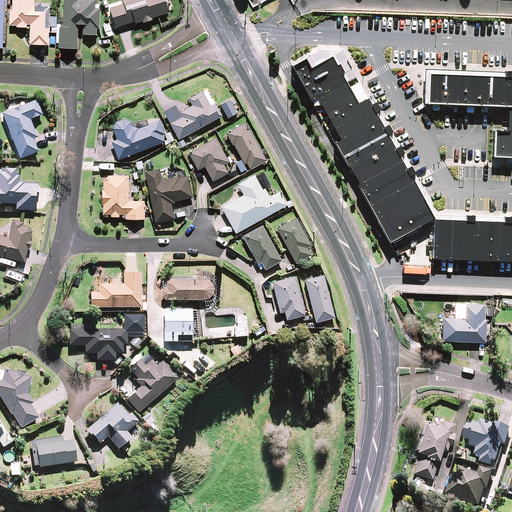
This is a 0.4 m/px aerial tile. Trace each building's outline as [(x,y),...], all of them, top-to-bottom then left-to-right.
[(34,0),(10,0),(10,28),(30,28),(30,45),(48,46),(48,29),(45,29),(45,13),(34,13),(34,0)] [(92,0),(63,0),(63,28),(60,28),(59,48),(77,49),(78,25),(83,25),(83,35),(98,35),(99,9),(95,9),(95,0),(92,0)] [(168,13),(164,0),(123,0),(109,5),(116,27),(143,19),(144,23),(152,20),(151,18),(168,13)] [(113,35),(108,22),(101,24),(105,38),(113,35)] [(391,240),(434,216),(368,97),(359,102),(333,56),(311,68),(306,58),(294,64),(391,240)] [(429,73),(428,101),(506,104),(505,130),(497,130),(496,155),(511,155),(511,70),(504,70),(504,76),(429,73)] [(192,104),(183,109),(168,117),(179,139),(221,116),(207,90),(189,99),(192,104)] [(241,111),(234,98),(221,104),(227,118),(241,111)] [(41,115),(36,101),(2,114),(19,159),(37,152),(32,139),(36,137),(29,120),(41,115)] [(130,121),(124,119),(116,122),(113,128),(117,140),(112,142),(119,159),(165,141),(162,135),(165,133),(160,120),(139,128),(132,126),(130,121)] [(266,160),(245,123),(227,133),(248,170),(266,160)] [(230,161),(217,137),(188,152),(198,169),(204,166),(213,181),(228,173),(224,164),(230,161)] [(188,176),(186,167),(166,171),(160,173),(159,169),(146,172),(156,222),(174,218),(171,201),(192,197),(188,176)] [(19,170),(0,169),(0,202),(16,204),(16,210),(35,211),(36,184),(18,183),(19,170)] [(290,199),(285,202),(279,191),(269,197),(264,188),(270,185),(262,171),(238,184),(244,195),(222,207),(236,233),(287,205),(288,208),(293,205),(290,199)] [(103,214),(111,214),(111,216),(120,216),(120,214),(126,214),(126,218),(144,219),(144,201),(128,201),(128,176),(103,175),(103,214)] [(311,245),(296,218),(277,228),(295,263),(311,255),(307,247),(311,245)] [(511,220),(434,218),(433,257),(511,259),(511,220)] [(0,256),(24,263),(27,250),(29,250),(31,242),(29,241),(31,233),(28,227),(11,223),(7,238),(0,236),(0,256)] [(281,260),(262,226),(243,236),(258,263),(261,262),(265,269),(281,260)] [(140,307),(140,273),(123,273),(123,285),(98,285),(98,293),(90,293),(90,307),(140,307)] [(334,317),(324,275),(305,279),(316,322),(334,317)] [(79,287),(82,279),(74,276),(72,284),(79,287)] [(214,281),(206,276),(196,276),(196,279),(167,278),(167,286),(164,286),(164,298),(207,299),(213,293),(214,281)] [(305,314),(295,276),(274,281),(279,298),(277,299),(280,312),(285,310),(287,319),(305,314)] [(484,305),(464,304),(463,319),(443,318),(442,341),(485,343),(486,320),(483,319),(484,305)] [(193,309),(165,308),(164,340),(192,340),(193,309)] [(143,336),(144,316),(124,315),(124,330),(70,328),(69,345),(85,345),(85,353),(97,353),(97,360),(115,360),(115,353),(122,353),(122,345),(126,345),(127,336),(143,336)] [(176,379),(152,351),(129,370),(143,385),(126,399),(138,412),(176,379)] [(184,361),(180,366),(187,373),(192,368),(184,361)] [(0,380),(0,396),(14,420),(11,422),(16,430),(19,429),(37,418),(29,404),(32,402),(26,393),(31,379),(24,376),(25,373),(16,369),(15,373),(5,369),(1,380),(0,380)] [(127,415),(117,403),(86,429),(98,443),(107,436),(117,449),(131,437),(126,432),(138,421),(130,412),(127,415)] [(449,443),(451,444),(455,432),(453,431),(455,423),(434,416),(432,423),(426,421),(417,450),(420,451),(413,472),(432,478),(441,448),(447,450),(449,443)] [(150,417),(145,421),(153,431),(156,428),(153,423),(154,422),(150,417)] [(481,426),(468,422),(464,440),(471,442),(470,447),(477,449),(475,456),(482,458),(481,464),(491,466),(492,461),(497,462),(501,445),(506,446),(510,429),(481,422),(481,426)] [(0,423),(0,442),(2,447),(10,443),(0,423)] [(72,440),(62,442),(62,437),(30,441),(34,468),(76,461),(72,440)] [(493,473),(477,468),(475,473),(455,467),(446,496),(479,507),(485,489),(487,490),(493,473)] [(1,472),(0,473),(0,479),(8,484),(11,477),(1,472)]
